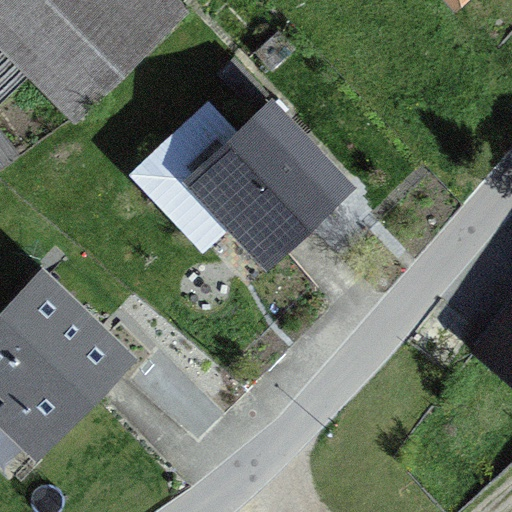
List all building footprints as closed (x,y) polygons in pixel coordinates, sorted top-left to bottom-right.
[(0,0),(0,41),(28,69),(74,116),(167,25),(142,0),(0,0)] [(0,42),(0,97),(28,69),(0,42)] [(347,183),(271,103),(192,178),(268,258),(347,183)] [(0,167),(18,155),(0,129),(0,167)] [(7,416),(36,445),(120,358),(40,281),(0,323),(0,375),(24,399),(7,416)] [(511,338),(500,355),(511,363),(511,338)]
